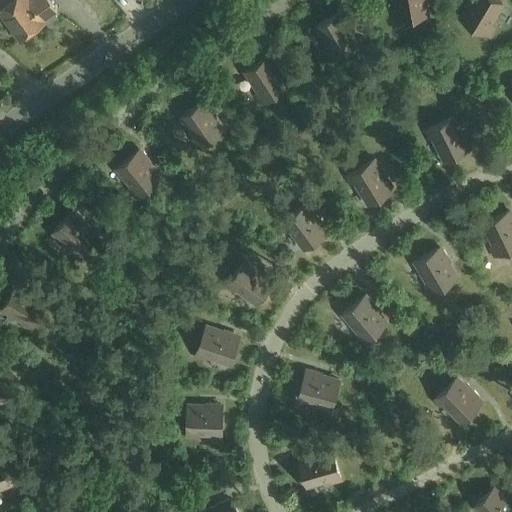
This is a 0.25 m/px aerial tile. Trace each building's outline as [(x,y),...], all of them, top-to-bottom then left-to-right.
[(0,0),(0,9),(21,39),(47,20),(49,23),(58,16),(56,13),(58,11),(50,0),(0,0)] [(396,0),(398,9),(393,10),(395,20),(428,14),(425,0),(396,0)] [(490,24),(503,3),(498,0),(471,0),(472,0),(461,18),(490,35),(495,27),(490,24)] [(341,12),(317,25),(329,47),(324,50),(329,58),(358,42),(348,24),(349,21),(346,15),(343,14),(341,12)] [(269,55),(246,71),(259,91),(255,94),(260,102),(288,84),(277,67),(278,64),(274,59),(271,58),(269,55)] [(204,100),(181,116),(196,136),(192,139),(197,147),(224,128),(213,111),(213,109),(209,103),(206,103),(204,100)] [(433,137),(445,159),(470,147),(468,144),(469,141),(466,135),(463,134),(454,116),(424,131),(429,139),(433,137)] [(139,150),(117,167),(133,187),(129,190),(135,197),(161,176),(148,161),(148,158),(144,152),(141,152),(139,150)] [(356,182),(369,203),(393,188),(391,185),(392,182),(388,177),(385,176),(375,159),(346,176),(351,184),(356,182)] [(290,228),(305,248),(327,231),(325,228),(325,226),(321,220),(319,220),(306,203),(280,223),(285,231),(290,228)] [(509,210),(484,223),(494,245),(490,247),(494,256),(511,247),(511,214),(510,214),(509,210)] [(72,211),(54,232),(72,248),(69,252),(76,258),(98,233),(83,220),(83,217),(77,213),(75,213),(72,211)] [(440,247),(415,261),(428,283),(423,285),(428,294),(457,277),(447,259),(448,256),(444,250),(441,250),(440,247)] [(237,288),(257,303),(273,280),(270,278),(270,275),(264,271),(262,272),(245,260),(226,287),(234,293),(237,288)] [(17,284),(3,309),(24,321),(22,326),(30,330),(47,302),(29,291),(28,289),(22,285),(20,286),(17,284)] [(365,295),(343,313),(359,332),(355,336),(361,343),(387,322),(374,306),(374,303),(370,298),(367,298),(365,295)] [(206,355),(230,363),(239,337),(236,336),(235,333),(228,331),(226,332),(207,325),(196,357),(205,360),(206,355)] [(306,370),(298,397),(322,404),(321,409),(330,412),(339,380),(320,374),(318,372),(312,370),(309,371),(306,370)] [(0,406),(8,408),(13,375),(0,372),(0,406)] [(444,404),(462,421),(482,401),(479,399),(479,396),(474,391),(472,391),(457,377),(434,400),(440,407),(444,404)] [(197,433),(222,434),(223,405),(219,405),(217,403),(210,403),(208,405),(188,405),(187,438),(197,438),(197,433)] [(299,458),(307,485),(331,478),(333,484),(342,481),(333,449),(313,454),(311,453),(304,455),(303,458),(299,458)] [(0,488),(16,482),(18,487),(27,483),(14,452),(0,457),(0,488)] [(495,485),(475,505),(482,511),(511,511),(511,502),(505,495),(505,493),(500,488),(498,488),(495,485)] [(238,511),(234,499),(231,500),(228,499),(222,502),(220,504),(201,511),(238,511)]
